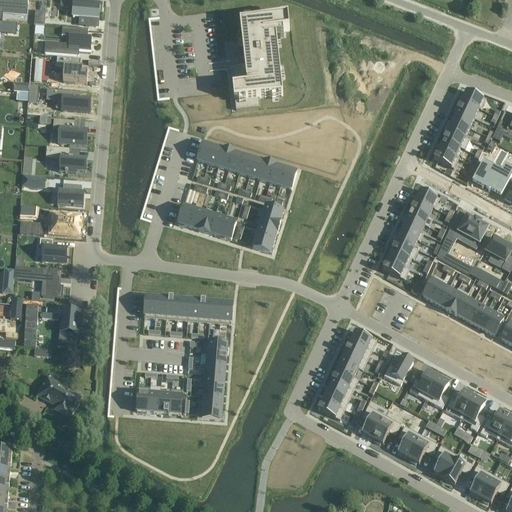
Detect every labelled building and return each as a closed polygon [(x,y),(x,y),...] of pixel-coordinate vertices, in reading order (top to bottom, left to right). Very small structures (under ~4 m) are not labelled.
[(0,0),(0,21),(2,21),(3,14),(1,14),(1,13),(1,10),(27,12),(27,7),(27,4),(28,4),(28,1),(27,1),(0,0)] [(61,0),(61,7),(73,9),(73,18),(86,19),(85,27),(95,28),(96,28),(96,23),(97,20),(99,20),(100,7),(86,6),(87,2),(67,0),(61,0)] [(35,12),(34,26),(44,27),(46,13),(35,12)] [(245,67),(231,69),(236,112),(260,109),(259,100),(283,97),(276,38),(283,37),(283,32),(290,32),(288,18),(240,24),(245,67)] [(0,23),(0,32),(16,34),(17,25),(0,23)] [(45,54),(44,55),(66,56),(79,57),(77,56),(78,52),(91,53),(92,39),(90,38),(87,38),(88,31),(62,29),(70,30),(69,36),(69,45),(51,44),(51,45),(51,47),(46,46),(46,50),(45,54)] [(57,58),(56,67),(64,68),(63,84),(87,86),(88,72),(80,71),(81,60),(57,58)] [(35,60),(34,83),(41,84),(43,60),(35,60)] [(29,86),(28,102),(37,102),(39,87),(29,86)] [(47,91),(47,100),(63,101),(63,112),(90,114),(90,108),(89,108),(90,101),(80,100),(80,94),(47,91)] [(466,92),(462,103),(479,111),(481,112),(486,101),(466,92)] [(462,103),(457,112),(474,120),(479,111),(462,103)] [(457,112),(452,122),(470,130),(474,120),(457,112)] [(53,127),(53,133),(55,133),(60,134),(59,145),(86,147),(87,140),(87,137),(87,132),(87,131),(84,131),(75,130),(75,123),(54,121),(53,127)] [(452,122),(448,132),(465,140),(466,140),(470,130),(452,122)] [(500,123),(492,140),(500,143),(504,135),(506,136),(508,137),(510,131),(511,132),(511,125),(511,127),(500,123)] [(448,132),(443,142),(461,150),(465,152),(470,142),(466,140),(465,140),(448,132)] [(443,142),(439,151),(456,160),(456,159),(461,150),(443,142)] [(491,143),(487,151),(491,154),(496,146),(491,143)] [(203,145),(197,163),(208,166),(214,147),(209,146),(209,147),(203,145)] [(214,147),(208,166),(219,169),(224,151),(223,151),(214,149),(215,147),(214,147)] [(46,148),(45,160),(57,161),(58,161),(57,164),(58,164),(60,164),(60,173),(65,174),(65,175),(68,175),(68,174),(76,175),(76,173),(86,173),(86,172),(87,163),(87,161),(78,161),(78,159),(69,158),(70,150),(46,148)] [(224,151),(219,169),(229,172),(234,154),(232,153),(224,151)] [(439,151),(434,162),(454,171),(459,160),(456,159),(456,160),(439,151)] [(234,154),(229,172),(239,175),(245,158),(235,155),(235,154),(234,154)] [(245,158),(239,175),(250,179),(255,160),(250,158),(250,159),(245,158)] [(255,160),(250,179),(260,182),(265,163),(265,164),(263,163),(255,161),(256,160),(255,160)] [(265,163),(260,182),(262,182),(270,185),(276,167),(265,163)] [(481,163),(474,179),(475,180),(483,184),(481,189),(482,189),(483,187),(489,191),(488,192),(489,193),(490,192),(501,197),(511,176),(511,174),(509,179),(482,164),(481,163)] [(276,167),(270,185),(281,188),(286,170),(276,167)] [(286,170),(281,188),(291,191),(295,179),(297,172),(292,171),(291,172),(286,170)] [(23,178),(23,188),(45,190),(45,180),(23,178)] [(59,192),(58,206),(83,208),(83,207),(84,198),(82,198),(81,198),(81,194),(82,187),(63,186),(63,188),(63,192),(59,192)] [(420,192),(415,202),(433,210),(435,211),(437,207),(440,201),(420,192)] [(415,202),(411,212),(428,220),(428,219),(433,210),(415,202)] [(265,209),(262,218),(281,224),(281,223),(280,223),(283,213),(266,207),(265,209)] [(21,208),(20,217),(36,219),(36,209),(21,208)] [(183,211),(178,227),(184,229),(184,227),(189,229),(195,211),(184,208),(183,211)] [(195,211),(189,229),(199,232),(199,233),(205,214),(196,211),(195,211)] [(410,213),(407,219),(425,227),(424,228),(429,230),(433,221),(428,219),(428,220),(411,212),(410,213)] [(205,214),(199,233),(210,236),(215,217),(205,214)] [(215,217),(210,236),(210,235),(219,238),(220,238),(219,239),(220,240),(226,221),(215,217)] [(53,218),(52,235),(79,238),(80,232),(81,233),(82,225),(80,225),(81,220),(71,219),(71,218),(63,218),(63,219),(53,218)] [(262,218),(259,229),(278,234),(278,231),(281,224),(262,218)] [(453,225),(447,237),(456,242),(460,235),(479,245),(488,229),(481,225),(482,224),(475,220),(474,222),(467,218),(461,229),(459,228),(459,227),(453,225)] [(407,219),(404,227),(421,235),(421,234),(424,228),(425,227),(407,219)] [(226,221),(220,240),(225,241),(225,240),(231,242),(236,224),(226,221)] [(43,236),(44,224),(20,222),(19,234),(43,236)] [(404,227),(400,234),(418,243),(417,243),(420,244),(424,235),(421,234),(421,235),(404,227)] [(259,229),(256,239),(274,244),(277,234),(278,235),(278,234),(259,229)] [(400,234),(397,242),(414,250),(417,244),(417,243),(418,243),(400,234)] [(256,239),(253,250),(272,255),(274,250),(272,250),(274,244),(256,239)] [(493,240),(486,253),(505,264),(501,271),(509,275),(511,270),(511,258),(509,257),(511,251),(511,249),(501,244),(502,243),(501,243),(500,244),(493,240)] [(40,241),(40,247),(44,247),(44,249),(42,263),(66,265),(68,249),(52,247),(53,242),(40,241)] [(397,242),(392,252),(409,260),(412,261),(411,261),(414,262),(419,252),(414,250),(397,242)] [(392,252),(388,262),(405,270),(407,271),(407,270),(411,263),(411,261),(412,261),(409,260),(392,252)] [(388,262),(383,272),(395,278),(404,282),(409,271),(407,270),(407,271),(405,270),(388,262)] [(15,272),(14,281),(19,281),(19,280),(44,282),(42,298),(62,300),(63,287),(59,287),(60,278),(58,278),(58,273),(62,273),(24,269),(15,269),(15,272)] [(5,271),(3,286),(13,286),(14,281),(15,272),(5,271)] [(435,278),(423,299),(432,303),(444,283),(435,278)] [(511,285),(505,282),(500,293),(507,297),(511,286),(511,285)] [(444,283),(432,303),(439,308),(449,291),(442,287),(444,283)] [(449,291),(439,308),(446,311),(446,312),(458,291),(458,290),(455,295),(449,291)] [(458,291),(446,312),(452,315),(456,317),(468,296),(458,291)] [(468,296),(456,317),(456,318),(457,317),(464,321),(474,302),(467,298),(468,296)] [(146,298),(144,320),(155,321),(157,299),(146,298)] [(157,299),(155,321),(166,322),(168,300),(157,299)] [(12,306),(11,320),(21,321),(22,302),(23,301),(12,300),(12,306)] [(168,300),(166,322),(177,323),(179,301),(168,300)] [(179,301),(177,323),(188,323),(189,301),(179,301)] [(189,301),(188,323),(198,324),(200,302),(199,302),(189,301)] [(200,302),(198,324),(209,325),(211,303),(200,302)] [(474,302),(464,321),(471,325),(481,306),(474,302)] [(211,303),(209,325),(220,326),(222,304),(211,303)] [(222,304),(220,326),(231,327),(233,305),(222,304)] [(481,306),(471,325),(478,329),(489,310),(481,306)] [(26,307),(24,348),(36,349),(38,307),(26,307)] [(489,310),(478,329),(482,331),(486,333),(496,314),(489,310)] [(61,327),(61,328),(62,328),(62,333),(69,334),(68,349),(67,349),(67,350),(87,351),(83,350),(85,336),(96,337),(98,317),(97,317),(97,326),(84,325),(85,317),(73,316),(73,312),(64,311),(63,319),(61,319),(63,319),(62,324),(61,324),(62,324),(62,327),(61,327)] [(496,314),(486,333),(494,338),(496,335),(503,321),(495,317),(496,314)] [(511,322),(507,332),(501,342),(510,347),(511,343),(511,322)] [(355,333),(350,343),(372,353),(377,343),(365,338),(355,333)] [(350,343),(346,353),(367,363),(372,353),(350,343)] [(203,344),(202,355),(227,357),(228,346),(217,345),(203,344)] [(346,353),(341,363),(363,373),(367,363),(346,353)] [(202,355),(202,356),(207,356),(206,366),(226,368),(227,357),(202,355)] [(390,367),(384,378),(401,388),(406,378),(406,377),(407,378),(411,371),(410,371),(410,370),(413,364),(402,358),(401,361),(396,370),(390,367)] [(341,363),(337,372),(358,383),(358,382),(354,380),(358,371),(363,373),(341,363)] [(201,376),(201,377),(225,379),(226,368),(206,366),(205,377),(201,376)] [(337,372),(332,382),(354,392),(358,383),(337,372)] [(416,382),(410,393),(426,402),(438,379),(433,376),(428,373),(422,384),(421,385),(416,382)] [(201,377),(200,388),(224,390),(225,379),(201,377)] [(73,393),(48,379),(38,397),(50,404),(51,403),(57,406),(55,411),(66,417),(68,414),(71,416),(76,407),(79,401),(71,396),(73,393)] [(438,379),(426,402),(442,411),(448,400),(443,397),(449,385),(447,384),(447,383),(441,379),(440,380),(439,379),(438,379)] [(332,382),(327,392),(349,402),(354,392),(332,382)] [(200,388),(205,388),(204,399),(223,400),(224,390),(200,388)] [(139,389),(137,414),(148,414),(150,390),(139,389)] [(150,390),(148,414),(159,415),(160,396),(150,395),(150,390)] [(160,396),(159,415),(169,416),(171,392),(170,396),(160,396)] [(171,392),(169,416),(181,417),(182,401),(183,393),(171,392)] [(323,401),(323,402),(345,412),(345,411),(349,402),(327,392),(323,401)] [(447,411),(446,413),(462,422),(474,399),(474,398),(464,393),(457,405),(452,402),(447,411)] [(198,409),(223,411),(223,400),(204,399),(203,409),(198,409)] [(474,399),(462,422),(472,427),(470,430),(476,434),(479,429),(484,420),(479,416),(485,405),(483,403),(483,402),(477,399),(476,400),(474,399)] [(323,402),(318,412),(340,422),(345,412),(323,402)] [(368,423),(361,435),(372,441),(385,418),(368,408),(365,414),(362,420),(368,423)] [(198,409),(197,420),(222,422),(223,411),(198,409)] [(483,430),(480,436),(486,439),(488,436),(498,442),(510,419),(500,413),(493,425),(488,422),(483,430)] [(385,418),(372,441),(374,442),(373,443),(380,446),(381,445),(383,446),(389,435),(395,438),(397,434),(398,432),(401,427),(385,418)] [(511,419),(510,419),(498,442),(511,449),(511,419)] [(404,443),(398,455),(408,461),(421,437),(405,428),(401,435),(398,440),(404,443)] [(421,437),(408,461),(410,462),(409,463),(416,466),(417,465),(419,466),(425,455),(431,458),(437,446),(421,437)] [(0,459),(11,461),(12,454),(10,454),(11,450),(7,450),(7,445),(0,441),(0,459)] [(440,463),(434,474),(443,480),(444,480),(443,481),(444,481),(457,457),(457,456),(456,457),(441,448),(440,449),(438,453),(434,460),(440,463)] [(457,457),(444,481),(454,487),(462,474),(467,477),(472,469),(475,463),(473,462),(469,459),(467,462),(457,457)] [(11,461),(0,459),(0,469),(9,471),(9,467),(11,467),(11,461)] [(476,483),(470,494),(480,500),(493,477),(477,468),(474,473),(470,479),(476,483)] [(9,471),(0,469),(0,480),(10,481),(10,475),(9,475),(9,471)] [(493,477),(480,500),(482,501),(481,502),(488,506),(489,505),(491,506),(497,494),(503,497),(506,492),(509,486),(493,477)] [(10,481),(0,480),(0,490),(7,491),(8,487),(9,487),(10,481)] [(7,491),(0,490),(0,500),(8,501),(8,495),(7,495),(7,491)]
